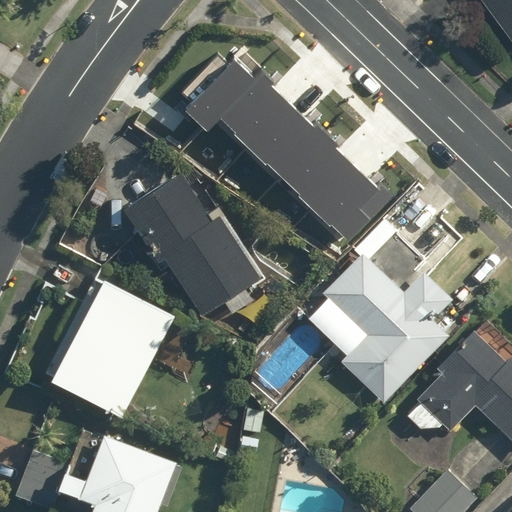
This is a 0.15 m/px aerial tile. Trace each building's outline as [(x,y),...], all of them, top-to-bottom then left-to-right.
[(511,0),(479,0),(511,43),(511,0)] [(252,110),(216,88),(178,148),(296,223),(324,179),(308,168),(324,143),(287,119),(273,143),(243,124),(252,110)] [(203,213),(175,171),(119,209),(192,317),(262,269),(217,203),(203,213)] [(338,360),(382,402),(446,334),(429,318),(448,299),(417,270),(398,291),(357,252),(318,293),(362,335),(338,360)] [(115,417),(168,314),(94,277),(41,379),(115,417)] [(511,357),(508,353),(502,359),(471,329),(433,368),(438,373),(414,399),(418,402),(404,416),(424,434),(437,420),(448,431),(471,406),(511,444),(511,357)] [(145,511),(165,460),(93,434),(76,481),(57,474),(62,462),(27,449),(10,494),(47,507),(54,488),(87,500),(83,511),(145,511)] [(460,511),(474,497),(443,468),(405,509),(409,511),(460,511)]
